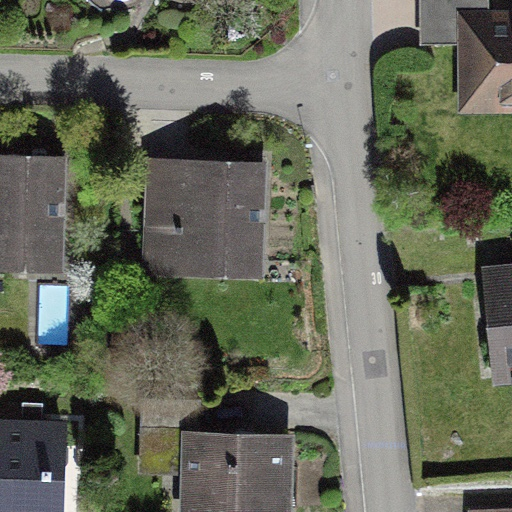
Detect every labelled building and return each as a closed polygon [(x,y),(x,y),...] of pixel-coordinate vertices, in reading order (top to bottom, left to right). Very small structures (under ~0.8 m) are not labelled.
[(511,100),(511,20),(509,20),(509,22),(488,22),(488,0),(424,0),(425,44),(469,44),(470,101),(511,100)] [(23,163),(0,162),(0,254),(58,256),(61,156),(24,155),(23,163)] [(224,168),(148,166),(146,231),(182,232),(181,260),(258,262),(261,169),(262,162),(224,161),(224,168)] [(511,282),(494,284),(502,364),(511,363),(511,282)] [(200,399),(141,398),(140,428),(200,430),(200,399)] [(0,511),(57,511),(60,426),(0,424),(0,511)] [(285,511),(288,436),(188,433),(185,511),(285,511)]
